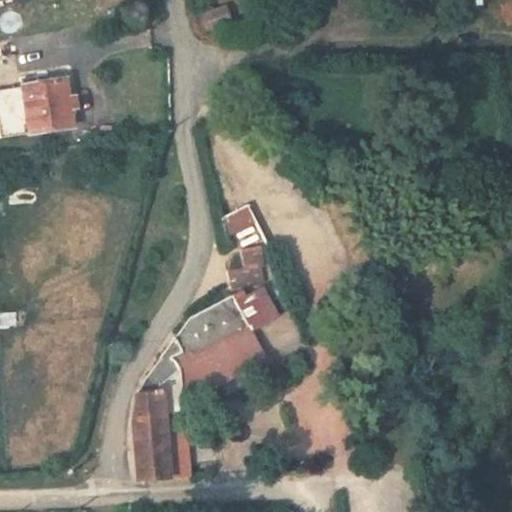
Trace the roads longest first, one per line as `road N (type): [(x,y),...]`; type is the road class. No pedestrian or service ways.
road 1 (unclassified): [(171,0),(201,246),(116,412),(106,495)]
road 2 (residential): [(106,495),(266,480),(307,493),(315,511)]
